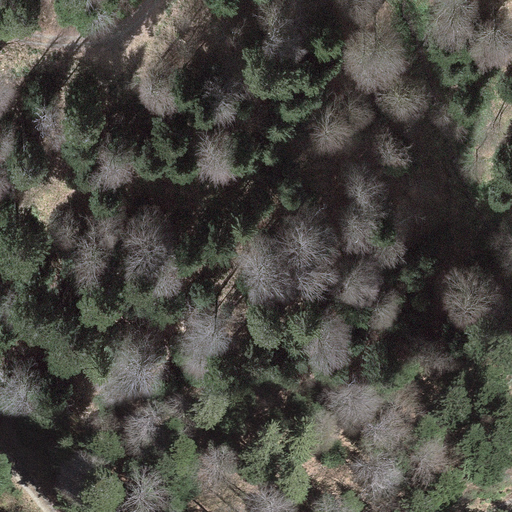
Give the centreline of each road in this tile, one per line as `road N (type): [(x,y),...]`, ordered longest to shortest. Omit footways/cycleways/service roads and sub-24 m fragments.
road 1 (track): [(511,506),(28,511),(0,464)]
road 2 (track): [(0,33),(54,42),(96,37),(154,0)]
